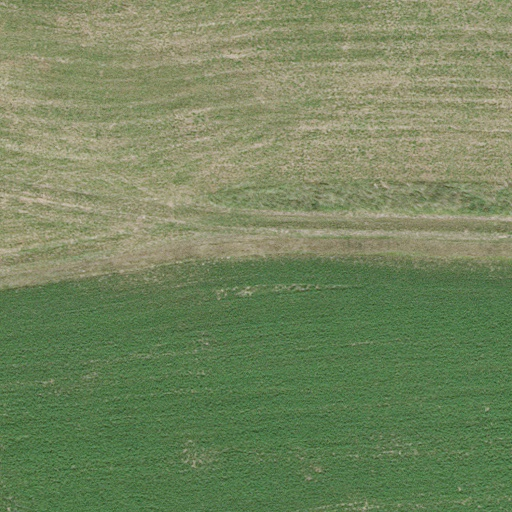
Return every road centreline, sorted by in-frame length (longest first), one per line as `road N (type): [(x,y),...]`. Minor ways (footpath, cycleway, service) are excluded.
road 1 (track): [(511,233),(220,224),(0,187)]
road 2 (track): [(220,224),(0,260)]
